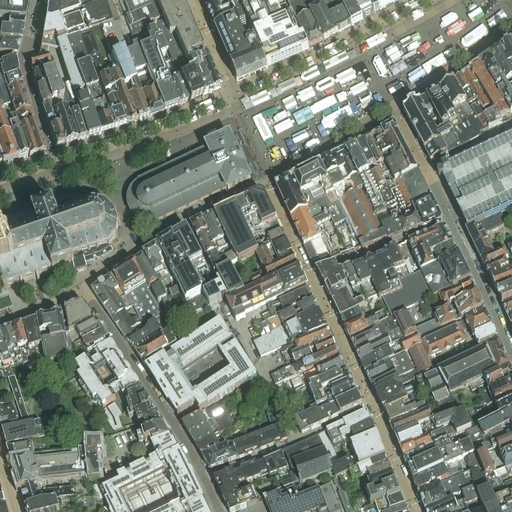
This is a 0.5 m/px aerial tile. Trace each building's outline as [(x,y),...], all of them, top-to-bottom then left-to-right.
[(0,0),(0,18),(25,21),(26,13),(27,13),(28,9),(27,9),(28,1),(17,0),(0,0)] [(48,0),(45,20),(49,21),(106,1),(105,0),(48,0)] [(118,0),(120,5),(129,28),(147,21),(148,23),(161,18),(163,21),(157,23),(171,59),(168,60),(173,72),(177,74),(180,81),(194,75),(188,61),(196,58),(204,55),(205,55),(206,55),(196,33),(198,33),(196,29),(195,29),(184,4),(185,3),(183,2),(184,1),(182,0),(118,0)] [(240,18),(232,0),(231,0),(207,11),(208,11),(207,12),(214,29),(215,28),(215,29),(237,19),(240,18)] [(300,41),(290,18),(281,0),(240,0),(243,5),(242,6),(253,33),(274,25),(283,48),(300,41)] [(285,0),(304,40),(307,47),(308,47),(309,51),(323,44),(322,43),(323,42),(324,44),(325,43),(324,42),(325,41),(326,43),(336,36),(317,0),(285,0)] [(337,0),(317,0),(336,36),(352,28),(337,0)] [(363,22),(352,0),(337,0),(352,28),(363,22)] [(352,0),(363,22),(374,16),(373,15),(374,15),(366,0),(352,0)] [(401,0),(400,0),(366,0),(374,15),(401,0)] [(79,53),(86,51),(81,38),(80,33),(89,29),(112,21),(106,1),(49,21),(45,20),(41,40),(42,41),(58,43),(58,40),(66,38),(70,50),(77,48),(79,53)] [(13,26),(24,27),(25,21),(0,18),(0,22),(4,24),(5,28),(12,29),(13,26)] [(238,22),(237,19),(215,29),(218,35),(218,36),(217,36),(225,54),(246,44),(244,39),(245,39),(242,32),(247,30),(242,20),(238,22)] [(133,33),(137,31),(138,34),(146,30),(145,27),(143,22),(131,27),(133,33)] [(131,33),(133,37),(163,113),(177,108),(169,85),(178,82),(180,81),(177,74),(173,72),(154,24),(145,27),(146,30),(150,42),(142,45),(138,34),(137,31),(133,33),(131,33)] [(257,41),(255,41),(267,69),(268,69),(267,68),(268,68),(268,69),(288,60),(283,48),(274,25),(253,33),(257,41)] [(0,40),(21,42),(21,40),(24,28),(24,27),(13,26),(12,29),(5,28),(5,29),(0,28),(0,40)] [(112,90),(126,126),(138,122),(128,97),(126,97),(122,87),(123,86),(111,55),(108,57),(114,71),(106,74),(99,55),(91,35),(89,29),(80,33),(81,38),(86,51),(89,60),(92,59),(94,64),(104,92),(112,90)] [(133,52),(125,55),(150,118),(163,113),(133,37),(127,39),(133,52)] [(99,135),(70,50),(66,38),(58,40),(58,43),(58,50),(70,85),(87,139),(99,135)] [(0,53),(10,54),(17,54),(21,42),(0,40),(0,53)] [(309,51),(307,47),(304,40),(300,41),(283,48),(288,60),(309,51)] [(58,50),(58,43),(42,41),(41,46),(58,50)] [(123,86),(122,87),(126,97),(128,97),(138,122),(150,118),(125,55),(119,41),(108,46),(111,55),(123,86)] [(266,70),(267,69),(255,41),(246,44),(225,54),(232,69),(237,81),(266,69),(266,70)] [(511,46),(511,44),(489,58),(511,96),(511,46)] [(91,65),(94,64),(92,59),(89,60),(86,51),(79,53),(77,48),(70,50),(99,135),(99,136),(99,135),(114,130),(114,129),(113,130),(110,121),(106,115),(88,63),(90,62),(91,65)] [(29,59),(31,69),(50,63),(47,54),(39,56),(31,58),(30,58),(29,58),(29,59)] [(204,55),(196,58),(211,94),(218,91),(219,88),(205,55),(204,55)] [(194,75),(202,97),(211,94),(196,58),(188,61),(194,75)] [(511,96),(489,58),(479,65),(510,114),(511,113),(511,96)] [(0,62),(0,70),(3,79),(18,74),(15,59),(11,60),(0,62)] [(59,89),(50,63),(31,69),(31,71),(39,69),(41,75),(44,84),(45,87),(48,97),(55,117),(61,136),(64,146),(65,146),(77,142),(59,89)] [(499,118),(510,114),(479,65),(470,71),(470,72),(469,72),(490,106),(481,111),(484,115),(493,110),(499,119),(499,118)] [(35,87),(44,84),(41,75),(39,69),(31,71),(32,73),(35,87)] [(7,128),(15,125),(12,114),(4,117),(1,108),(11,105),(10,103),(0,70),(0,159),(2,166),(18,161),(7,128)] [(469,72),(462,77),(464,80),(481,111),(490,106),(469,72)] [(18,74),(3,79),(6,89),(21,83),(19,75),(18,74)] [(202,97),(194,75),(180,81),(189,103),(202,97)] [(464,80),(462,77),(454,82),(475,117),(482,128),(486,126),(489,130),(496,126),(496,127),(502,124),(499,118),(499,119),(493,110),(484,115),(481,111),(464,80)] [(178,82),(169,85),(177,108),(187,104),(178,82)] [(440,93),(459,127),(475,117),(454,82),(449,85),(451,87),(440,93)] [(22,85),(21,83),(6,89),(10,103),(26,98),(22,85)] [(70,85),(59,89),(77,142),(87,139),(70,85)] [(39,101),(48,97),(45,87),(36,90),(38,97),(39,101)] [(106,115),(110,121),(113,130),(114,129),(114,130),(126,126),(112,90),(104,92),(111,113),(106,115)] [(435,114),(443,130),(450,126),(452,131),(459,127),(440,93),(427,100),(435,114)] [(55,117),(48,97),(39,101),(39,102),(40,102),(46,120),(55,117)] [(11,105),(14,116),(30,111),(26,98),(10,103),(11,105)] [(435,114),(427,100),(420,104),(427,118),(435,114)] [(427,118),(420,104),(404,112),(425,151),(441,142),(447,154),(447,155),(460,148),(461,148),(452,131),(450,126),(443,130),(435,114),(427,118)] [(26,124),(31,139),(40,137),(38,131),(36,124),(35,121),(34,121),(30,111),(14,116),(16,121),(24,119),(26,124)] [(61,136),(55,117),(46,120),(48,126),(49,130),(52,138),(55,147),(55,148),(55,149),(56,148),(56,149),(64,146),(61,136)] [(459,127),(452,131),(461,148),(461,149),(481,136),(480,134),(489,130),(486,126),(482,128),(475,117),(459,127)] [(37,155),(31,139),(26,124),(18,127),(29,158),(37,155)] [(18,161),(27,158),(15,125),(7,128),(18,161)] [(410,157),(407,151),(394,126),(382,133),(384,136),(387,143),(389,142),(396,157),(385,163),(391,174),(403,200),(407,210),(431,198),(410,157)] [(387,143),(384,136),(383,137),(381,133),(372,138),(374,141),(385,163),(396,157),(389,142),(387,143)] [(442,178),(467,230),(501,215),(511,209),(511,135),(438,171),(438,172),(438,173),(437,174),(437,175),(437,176),(438,177),(439,178),(440,178),(441,178),(442,178)] [(248,182),(251,181),(250,179),(249,179),(244,168),(245,168),(240,157),(236,149),(235,149),(230,139),(231,138),(229,136),(227,137),(209,146),(206,147),(207,149),(139,181),(139,182),(137,183),(135,185),(133,187),(131,189),(130,192),(128,196),(128,198),(127,201),(127,203),(128,205),(129,209),(130,212),(132,215),(134,217),(136,219),(138,220),(141,222),(143,222),(146,223),(149,223),(152,223),(154,223),(158,221),(158,222),(227,190),(228,192),(230,191),(230,190),(248,182)] [(31,139),(37,155),(43,153),(45,152),(44,150),(40,137),(31,139)] [(391,174),(385,163),(374,141),(374,142),(372,138),(364,142),(366,146),(385,185),(387,184),(385,177),(391,174)] [(387,210),(388,210),(387,206),(394,204),(387,184),(385,185),(366,146),(364,142),(356,146),(380,195),(385,206),(387,210)] [(431,163),(447,154),(441,142),(425,151),(431,163)] [(363,190),(373,211),(385,206),(380,195),(356,146),(345,152),(363,190)] [(377,219),(373,211),(363,190),(345,152),(332,159),(327,158),(323,160),(321,164),(320,165),(351,226),(361,247),(362,249),(387,238),(377,219)] [(293,178),(293,179),(308,211),(313,221),(327,213),(331,221),(336,230),(347,226),(348,228),(351,226),(320,165),(319,165),(318,166),(315,167),(314,167),(313,168),(299,175),(298,176),(295,178),(294,178),(293,178)] [(276,187),(291,219),(308,211),(293,179),(276,187)] [(238,262),(238,263),(256,254),(266,249),(268,248),(267,245),(262,247),(260,244),(255,246),(250,235),(260,230),(263,237),(280,230),(277,222),(264,195),(263,196),(260,194),(249,199),(250,201),(247,202),(245,201),(239,204),(215,215),(238,262)] [(6,291),(7,290),(7,289),(20,284),(22,287),(24,287),(23,283),(36,279),(38,282),(40,281),(39,278),(53,273),(53,274),(54,277),(57,276),(56,273),(73,267),(75,274),(87,271),(85,264),(100,259),(113,252),(109,246),(116,238),(118,239),(119,238),(117,237),(118,226),(121,226),(121,224),(118,225),(115,214),(117,213),(116,212),(114,213),(106,206),(107,204),(106,203),(105,205),(95,203),(95,200),(93,200),(93,203),(83,206),(83,204),(81,204),(82,207),(75,209),(74,207),(73,207),(70,198),(53,204),(54,207),(35,214),(34,211),(32,212),(33,215),(33,216),(19,221),(18,218),(16,218),(17,222),(3,226),(2,223),(0,223),(1,227),(0,227),(0,276),(3,287),(2,288),(2,290),(5,291),(6,291)] [(442,221),(431,198),(407,210),(409,218),(415,215),(422,228),(427,227),(442,221)] [(377,219),(387,238),(388,240),(403,234),(400,222),(402,221),(401,221),(398,213),(393,215),(391,210),(388,211),(388,210),(387,210),(385,206),(373,211),(377,219)] [(329,222),(331,221),(327,213),(313,221),(308,211),(291,219),(304,247),(311,244),(321,239),(316,228),(329,222)] [(238,263),(238,262),(215,215),(202,221),(225,269),(229,266),(230,266),(238,263)] [(402,221),(400,222),(403,234),(403,235),(422,228),(415,215),(409,218),(410,218),(401,221),(402,221)] [(501,215),(467,230),(466,230),(467,231),(466,231),(481,260),(492,254),(484,236),(506,226),(501,215)] [(225,269),(202,221),(191,227),(193,231),(214,274),(225,269)] [(445,228),(434,232),(442,250),(453,245),(445,228)] [(210,276),(187,229),(172,237),(201,291),(211,287),(206,278),(210,276)] [(271,246),(285,240),(281,232),(267,238),(271,246)] [(417,262),(442,250),(434,232),(409,242),(417,262)] [(201,291),(172,237),(159,246),(181,291),(167,298),(174,312),(186,306),(187,306),(192,316),(210,308),(204,296),(201,291)] [(271,246),(268,248),(266,249),(274,266),(293,257),(285,240),(271,246)] [(310,261),(317,263),(319,264),(320,263),(311,244),(304,247),(310,261)] [(457,254),(453,245),(442,250),(417,262),(420,272),(457,254)] [(181,291),(159,246),(158,247),(161,251),(159,252),(156,248),(144,256),(150,264),(160,285),(167,298),(181,291)] [(394,272),(398,280),(399,283),(409,277),(408,274),(397,247),(386,252),(386,254),(387,254),(394,272)] [(274,266),(266,249),(256,254),(269,282),(270,281),(294,270),(293,269),(298,267),(293,257),(274,266)] [(504,249),(481,261),(480,261),(485,269),(486,268),(504,259),(508,257),(504,249)] [(375,259),(386,285),(398,280),(394,272),(386,254),(382,256),(383,256),(375,259)] [(457,255),(457,254),(420,272),(409,277),(399,283),(401,290),(461,266),(456,259),(457,259),(458,258),(457,258),(456,258),(454,256),(457,255)] [(150,264),(144,256),(134,263),(149,290),(155,287),(156,290),(162,301),(167,298),(160,285),(150,264)] [(386,285),(375,259),(365,263),(372,280),(371,280),(376,295),(378,299),(381,297),(401,290),(398,280),(386,285)] [(504,259),(486,268),(485,269),(490,278),(490,279),(509,270),(504,259)] [(131,307),(139,318),(144,326),(151,322),(151,321),(153,320),(155,324),(166,317),(149,290),(134,263),(132,264),(130,264),(128,266),(127,267),(119,273),(118,272),(115,274),(115,275),(111,278),(119,289),(124,297),(131,307)] [(372,280),(365,263),(357,267),(353,268),(361,287),(366,299),(376,295),(371,280),(372,280)] [(324,287),(328,295),(347,287),(343,278),(344,278),(342,271),(339,272),(335,265),(320,270),(321,271),(320,278),(323,284),(324,284),(325,286),(324,287)] [(361,287),(353,268),(352,266),(343,270),(349,283),(352,290),(361,287)] [(470,280),(464,267),(463,266),(462,266),(461,266),(401,290),(389,294),(381,297),(390,318),(394,315),(407,309),(414,306),(419,304),(420,303),(439,294),(470,280)] [(244,294),(230,267),(216,274),(223,286),(204,296),(210,308),(226,301),(235,297),(236,298),(244,294)] [(299,269),(298,268),(294,271),(294,270),(270,281),(270,283),(236,299),(236,298),(235,297),(226,301),(227,303),(236,322),(245,317),(244,315),(285,296),(306,286),(302,277),(303,277),(299,268),(299,269)] [(511,270),(490,280),(496,292),(511,284),(511,270)] [(251,291),(265,284),(261,275),(247,282),(251,291)] [(92,290),(99,301),(119,289),(111,278),(92,290)] [(420,303),(422,309),(426,316),(432,313),(445,307),(449,305),(454,303),(476,293),(470,280),(439,294),(420,303)] [(344,318),(362,309),(367,306),(364,300),(353,305),(347,292),(348,288),(347,287),(328,295),(340,320),(344,318)] [(502,305),(503,304),(511,300),(511,287),(497,294),(502,305)] [(99,301),(105,311),(124,297),(119,289),(99,301)] [(273,319),(313,300),(308,290),(279,303),(268,308),(270,314),(273,319)] [(458,321),(461,320),(482,310),(483,310),(476,293),(454,303),(460,316),(455,319),(449,305),(445,307),(432,313),(436,320),(416,329),(407,309),(394,315),(395,318),(400,329),(406,340),(417,335),(419,339),(441,330),(440,329),(458,321)] [(105,311),(112,320),(131,307),(124,297),(105,311)] [(271,333),(318,311),(313,300),(273,319),(266,322),(271,333)] [(367,318),(345,329),(351,340),(375,328),(374,326),(388,319),(381,306),(380,306),(377,300),(372,303),(373,305),(370,306),(375,315),(367,318)] [(507,316),(511,313),(511,301),(502,306),(507,316)] [(74,347),(103,331),(92,315),(88,310),(84,305),(85,305),(81,304),(76,306),(70,308),(65,310),(66,315),(60,315),(59,314),(58,313),(57,313),(56,313),(54,314),(53,315),(53,316),(53,317),(38,319),(45,358),(46,366),(71,362),(70,358),(77,357),(76,353),(77,353),(74,347)] [(120,332),(139,318),(131,307),(112,320),(113,322),(120,332)] [(367,318),(362,309),(344,318),(340,320),(345,329),(367,318)] [(252,342),(256,350),(323,321),(318,311),(271,333),(271,334),(276,332),(277,334),(264,339),(263,337),(252,342)] [(465,320),(473,337),(492,329),(484,312),(465,320)] [(229,314),(146,369),(183,425),(263,377),(246,346),(243,340),(229,314)] [(273,319),(270,314),(262,318),(265,323),(266,322),(273,319)] [(359,349),(400,329),(395,318),(394,315),(390,318),(388,319),(374,326),(375,328),(351,340),(355,350),(355,351),(359,349)] [(139,329),(144,326),(139,318),(120,332),(127,343),(142,334),(139,329)] [(38,319),(23,325),(32,362),(45,358),(38,319)] [(162,335),(155,324),(153,320),(151,321),(151,322),(153,325),(148,329),(149,331),(129,345),(136,353),(162,335)] [(327,330),(323,321),(256,350),(260,359),(261,358),(260,358),(279,350),(327,330)] [(421,344),(428,359),(465,342),(467,339),(463,332),(467,331),(462,322),(459,323),(459,324),(420,342),(421,344)] [(23,365),(32,362),(23,325),(11,329),(22,361),(23,365)] [(22,361),(11,329),(1,333),(10,359),(16,357),(17,360),(20,359),(21,362),(22,361)] [(364,360),(406,340),(400,329),(359,349),(355,351),(360,362),(364,360)] [(478,349),(497,340),(492,329),(473,337),(478,349)] [(327,330),(279,350),(281,355),(296,348),(297,353),(291,355),(292,356),(332,340),(327,330)] [(103,331),(74,347),(77,353),(83,350),(85,354),(110,342),(103,331)] [(156,358),(176,344),(168,331),(162,335),(136,353),(146,369),(159,361),(156,358)] [(10,359),(1,333),(0,333),(0,383),(5,382),(5,380),(2,371),(10,368),(14,367),(10,359)] [(365,373),(408,351),(421,344),(420,342),(419,339),(417,335),(406,340),(364,360),(360,362),(365,373)] [(315,350),(318,356),(336,349),(332,340),(292,356),(295,365),(313,358),(310,352),(315,350)] [(126,393),(141,388),(126,366),(113,375),(119,384),(107,392),(92,370),(104,362),(110,371),(123,362),(111,343),(96,350),(101,357),(91,363),(88,358),(74,366),(80,375),(77,378),(92,401),(96,399),(102,408),(116,400),(113,395),(122,389),(125,393),(126,393)] [(447,401),(452,399),(451,396),(457,393),(469,387),(510,369),(504,356),(499,343),(498,343),(486,348),(447,366),(445,361),(432,367),(434,371),(442,389),(447,401)] [(432,367),(428,359),(421,344),(408,351),(414,365),(417,370),(420,377),(434,371),(432,367)] [(287,369),(271,376),(275,386),(289,380),(335,359),(339,357),(336,349),(318,356),(318,357),(287,369)] [(370,383),(374,391),(397,378),(413,370),(406,354),(387,363),(391,373),(370,383)] [(294,392),(305,387),(341,372),(340,371),(345,369),(340,358),(335,361),(290,382),(294,392)] [(391,373),(387,363),(365,374),(370,383),(391,373)] [(10,368),(2,371),(5,380),(13,378),(10,368)] [(487,386),(489,392),(511,382),(511,373),(510,369),(469,387),(472,393),(487,386)] [(341,372),(305,387),(316,413),(327,408),(320,392),(327,389),(349,379),(349,378),(345,371),(346,371),(345,370),(341,372)] [(397,378),(374,391),(376,396),(379,397),(383,406),(382,409),(384,414),(408,404),(405,396),(401,387),(400,386),(416,379),(420,377),(416,370),(414,371),(413,370),(397,378)] [(434,371),(420,377),(416,379),(420,387),(425,384),(429,394),(442,389),(434,371)] [(15,377),(9,379),(12,387),(11,387),(20,414),(21,413),(24,423),(30,422),(24,406),(18,387),(15,377)] [(353,386),(349,379),(327,389),(330,396),(353,386)] [(511,396),(511,382),(489,392),(485,394),(486,397),(484,398),(483,399),(486,408),(511,396)] [(353,386),(330,396),(334,405),(335,405),(348,399),(357,395),(353,386)] [(411,386),(402,390),(408,403),(412,401),(417,399),(411,386)] [(130,403),(147,397),(141,388),(126,393),(130,403)] [(442,389),(429,394),(432,400),(423,404),(425,410),(435,406),(436,406),(447,401),(442,389)] [(353,411),(363,407),(357,395),(348,399),(353,411)] [(148,399),(147,397),(130,403),(126,404),(132,418),(136,417),(153,411),(151,404),(150,405),(148,399)] [(500,416),(511,409),(511,398),(496,406),(500,416)] [(348,399),(335,405),(341,417),(353,411),(348,399)] [(390,426),(402,420),(408,418),(418,413),(425,410),(423,404),(415,407),(413,401),(408,404),(384,414),(386,417),(385,418),(387,422),(388,422),(390,426)] [(190,436),(227,414),(222,403),(183,425),(190,436)] [(0,424),(2,424),(9,423),(11,429),(19,427),(17,421),(13,409),(12,405),(0,408),(0,424)] [(112,432),(114,432),(122,429),(118,418),(121,415),(114,405),(107,409),(111,414),(113,418),(115,421),(117,427),(115,428),(113,421),(111,418),(109,415),(105,410),(101,413),(109,425),(111,428),(112,432)] [(335,405),(334,405),(316,413),(314,409),(293,418),(299,432),(301,435),(310,431),(341,417),(335,405)] [(511,423),(511,409),(500,416),(478,427),(480,430),(466,436),(469,442),(468,442),(474,454),(475,453),(477,457),(486,454),(493,451),(491,445),(487,436),(511,423)] [(394,437),(400,450),(466,419),(463,413),(459,415),(457,410),(441,417),(431,421),(394,437)] [(138,424),(144,423),(159,417),(157,414),(155,415),(153,411),(136,417),(138,424)] [(390,428),(392,432),(394,437),(431,421),(428,411),(409,420),(405,422),(403,423),(390,428)] [(470,428),(471,430),(474,429),(466,412),(463,413),(466,419),(470,428)] [(270,424),(276,422),(272,413),(267,416),(270,424)] [(196,447),(233,426),(227,414),(190,436),(196,447)] [(365,414),(354,419),(359,429),(372,424),(371,422),(371,423),(368,417),(367,418),(365,414)] [(163,423),(159,417),(144,423),(147,431),(165,426),(164,425),(163,423)] [(242,418),(233,422),(237,430),(245,425),(242,418)] [(340,426),(346,439),(350,437),(349,434),(359,429),(354,419),(340,426)] [(400,450),(404,459),(470,428),(466,419),(400,450)] [(280,420),(273,423),(275,427),(271,429),(277,444),(288,440),(280,420)] [(39,422),(19,427),(11,429),(2,431),(7,447),(12,446),(24,443),(44,439),(39,422)] [(511,423),(487,436),(491,445),(511,436),(511,423)] [(350,437),(346,439),(345,443),(346,444),(346,445),(352,443),(353,443),(354,445),(377,435),(372,424),(359,429),(349,434),(350,437)] [(165,426),(147,431),(142,433),(143,435),(137,437),(139,443),(152,440),(154,444),(163,440),(172,437),(165,426)] [(236,433),(233,426),(196,447),(202,457),(225,447),(221,441),(226,438),(225,437),(233,432),(233,434),(236,433)] [(346,445),(346,444),(345,443),(346,439),(340,426),(327,432),(335,447),(344,444),(345,445),(346,445)] [(404,459),(408,469),(454,447),(450,438),(457,437),(471,430),(470,428),(404,459)] [(277,444),(271,429),(261,433),(267,448),(277,444)] [(267,448),(261,433),(254,436),(260,451),(267,448)] [(334,466),(340,463),(325,433),(318,436),(318,437),(329,457),(330,457),(334,466)] [(382,449),(377,435),(354,445),(353,443),(352,443),(353,446),(351,446),(355,458),(376,451),(382,449)] [(260,451),(254,436),(247,439),(253,454),(260,451)] [(511,436),(491,445),(493,451),(498,449),(501,456),(502,455),(511,451),(511,436)] [(154,452),(156,456),(117,476),(118,478),(114,481),(113,478),(105,482),(93,488),(99,502),(104,499),(105,502),(108,507),(103,510),(104,511),(110,511),(208,511),(202,499),(203,498),(201,494),(198,489),(194,480),(190,472),(186,464),(183,459),(181,454),(180,454),(179,452),(174,442),(172,437),(163,440),(154,444),(151,445),(154,452)] [(285,452),(282,454),(282,455),(285,454),(296,484),(300,482),(301,485),(317,479),(332,473),(335,480),(338,479),(355,472),(350,460),(349,459),(340,463),(334,466),(330,457),(329,457),(318,437),(302,445),(285,452)] [(245,457),(253,454),(247,439),(239,441),(245,457)] [(46,440),(24,443),(12,446),(7,448),(12,461),(35,457),(48,455),(47,441),(46,440)] [(245,457),(239,441),(232,444),(234,450),(238,460),(245,457)] [(101,460),(103,460),(103,459),(105,457),(104,452),(102,451),(101,442),(87,442),(87,451),(84,451),(79,452),(48,455),(35,457),(12,461),(18,481),(20,488),(45,483),(88,478),(89,482),(101,481),(100,468),(102,467),(101,460)] [(454,447),(408,469),(413,482),(446,467),(463,459),(474,454),(468,442),(454,449),(454,447)] [(213,470),(238,460),(234,450),(230,451),(227,446),(225,447),(202,457),(204,461),(203,461),(206,466),(207,466),(210,470),(213,470)] [(355,472),(368,465),(385,458),(382,449),(376,451),(355,458),(350,460),(355,472)] [(511,451),(502,455),(507,467),(511,465),(511,451)] [(484,508),(485,511),(499,511),(494,499),(485,476),(484,474),(480,476),(477,470),(481,469),(477,457),(475,453),(474,454),(463,459),(469,473),(475,487),(476,487),(483,505),(484,508)] [(282,455),(281,454),(280,454),(280,455),(272,458),(279,475),(288,471),(282,455)] [(486,454),(477,457),(481,469),(484,474),(485,476),(494,472),(486,454)] [(272,458),(264,462),(267,472),(267,473),(269,478),(279,475),(272,458)] [(356,479),(370,473),(389,466),(385,458),(368,465),(355,472),(338,479),(344,492),(358,486),(356,479)] [(262,459),(247,464),(253,479),(261,477),(260,475),(267,473),(267,472),(264,462),(262,459)] [(233,470),(238,484),(245,481),(246,482),(253,479),(247,464),(233,470)] [(367,482),(392,473),(389,466),(370,473),(356,479),(358,486),(367,482)] [(413,482),(417,491),(420,491),(429,487),(430,484),(436,482),(436,484),(448,478),(463,472),(461,467),(449,473),(446,467),(413,482)] [(507,474),(504,469),(493,473),(495,478),(507,474)] [(233,470),(223,474),(229,487),(238,484),(233,470)] [(391,485),(396,483),(392,473),(367,482),(371,493),(391,485)] [(418,494),(422,503),(444,492),(446,498),(461,493),(475,487),(469,473),(418,494)] [(219,491),(229,487),(223,474),(213,478),(219,491)] [(275,486),(273,487),(275,492),(284,488),(293,484),(291,479),(275,486)] [(494,499),(499,511),(511,511),(511,480),(505,484),(508,493),(494,499)] [(46,491),(45,483),(20,488),(20,489),(26,506),(30,505),(43,503),(43,501),(75,498),(74,488),(46,491)] [(242,494),(238,484),(229,487),(219,491),(224,501),(242,494)] [(340,511),(341,511),(331,485),(304,496),(300,487),(295,489),(294,487),(263,500),(263,501),(264,501),(267,509),(268,509),(269,511),(340,511)] [(370,507),(375,505),(386,501),(387,503),(402,497),(397,486),(392,487),(391,485),(371,493),(366,495),(370,507)] [(465,502),(468,510),(481,506),(483,505),(476,487),(475,487),(461,493),(465,502)] [(228,511),(237,511),(247,508),(247,509),(259,504),(259,502),(256,503),(251,491),(242,494),(224,501),(228,511)] [(447,501),(446,498),(444,492),(422,503),(426,511),(447,501)] [(377,511),(391,511),(405,507),(402,497),(387,503),(386,501),(375,505),(370,507),(364,509),(364,511),(370,511),(376,510),(377,511)] [(447,501),(426,511),(425,511),(468,511),(468,510),(465,502),(456,505),(453,498),(447,501)] [(96,510),(95,499),(82,500),(83,511),(96,510)] [(26,508),(27,511),(59,511),(60,511),(59,509),(63,508),(61,501),(57,501),(43,503),(30,505),(31,507),(26,508)]
